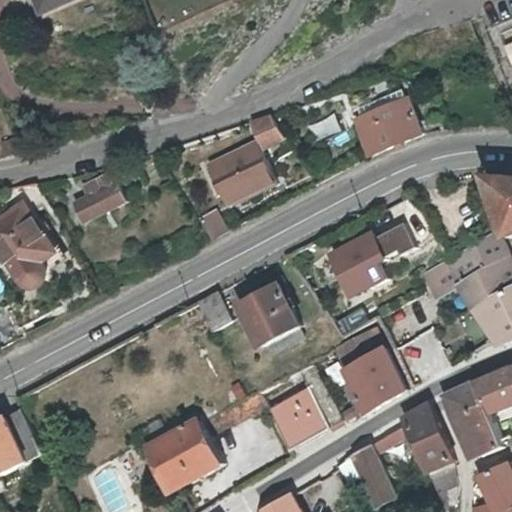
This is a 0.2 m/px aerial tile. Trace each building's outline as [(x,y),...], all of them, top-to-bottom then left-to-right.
[(419,60),(473,40),(465,20),(411,38),(419,60)] [(426,138),(412,103),(361,123),(375,157),(377,156),(424,138),(426,138)] [(254,125),(270,151),(291,141),(275,118),(254,125)] [(258,142),(213,162),(233,202),(278,181),(258,142)] [(511,175),(488,175),(509,234),(511,232),(511,175)] [(92,199),(79,204),(88,224),(130,204),(117,177),(87,189),(92,199)] [(29,284),(35,286),(41,287),(47,284),(51,281),(54,275),(54,269),(51,263),(47,258),(59,248),(25,203),(0,222),(0,244),(25,279),(29,284)] [(232,231),(222,213),(205,223),(216,240),(232,231)] [(338,260),(363,303),(406,278),(398,266),(427,249),(409,219),(338,260)] [(493,302),(509,339),(511,338),(511,258),(498,230),(450,256),(457,271),(463,282),(477,310),(493,302)] [(425,268),(433,285),(457,271),(450,256),(425,268)] [(457,271),(433,285),(438,295),(463,282),(457,271)] [(266,346),(269,345),(274,353),(307,336),(302,327),(306,324),(281,282),(242,304),(266,346)] [(216,329),(236,318),(221,290),(200,301),(216,329)] [(503,342),(509,339),(493,302),(477,310),(491,339),(503,342)] [(364,306),(335,322),(345,335),(372,320),(364,306)] [(337,363),(358,401),(351,404),(358,416),(364,413),(407,388),(370,329),(337,346),(330,350),(337,363)] [(437,330),(410,339),(423,380),(451,371),(437,330)] [(344,419),(319,372),(312,360),(309,362),(310,365),(301,370),(310,385),(268,408),(290,449),(344,419)] [(492,416),(511,407),(511,374),(510,369),(499,372),(478,383),(488,407),(492,416)] [(458,421),(488,407),(478,383),(476,381),(447,396),(458,421)] [(220,411),(204,420),(209,431),(264,401),(259,392),(259,391),(252,394),(220,411)] [(431,472),(432,471),(454,459),(457,458),(433,404),(407,418),(410,424),(431,472)] [(23,406),(0,418),(0,475),(2,475),(1,472),(47,450),(23,406)] [(476,439),(485,458),(506,447),(504,442),(492,416),(488,407),(458,421),(468,443),(476,439)] [(511,439),(511,407),(492,416),(504,442),(511,439)] [(225,466),(209,431),(204,420),(189,427),(155,444),(176,487),(225,466)] [(379,441),(384,454),(409,443),(404,431),(379,441)] [(473,455),(485,458),(476,439),(468,443),(473,455)] [(375,443),(354,456),(362,473),(380,508),(401,496),(375,443)] [(350,478),(362,473),(354,456),(342,462),(350,478)] [(432,471),(441,492),(459,484),(454,459),(432,471)] [(476,511),(511,511),(511,462),(483,475),(495,502),(477,507),(476,511)] [(459,486),(459,484),(441,492),(447,505),(458,501),(459,486)] [(270,509),(268,511),(295,511),(300,510),(292,495),(270,509)] [(326,511),(319,499),(300,510),(295,511),(326,511)]
